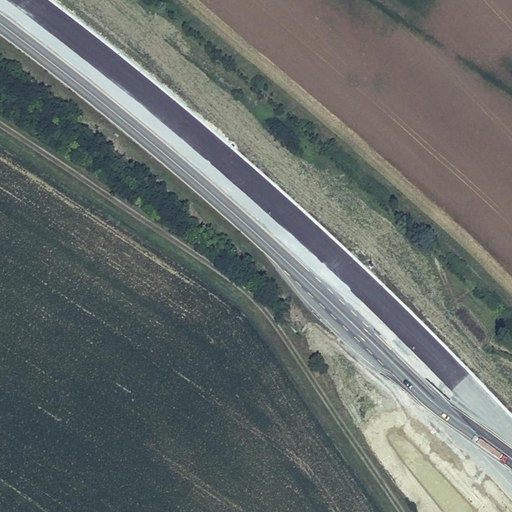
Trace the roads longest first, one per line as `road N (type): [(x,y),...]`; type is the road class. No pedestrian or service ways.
road 1 (motorway): [(0,20),(312,278),(511,480)]
road 2 (motorway): [(511,441),(328,252),(21,0)]
road 3 (track): [(0,120),(233,277),(284,333),(402,511)]
